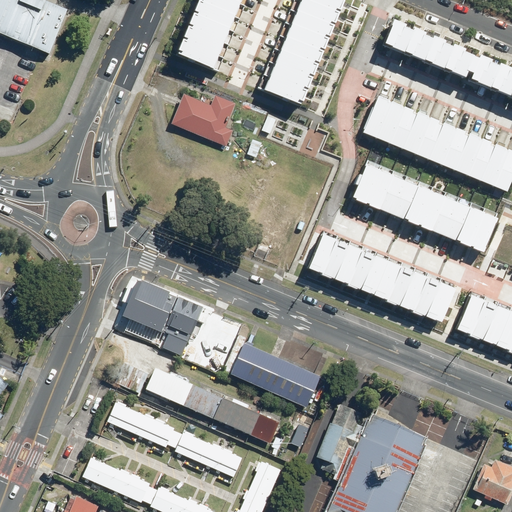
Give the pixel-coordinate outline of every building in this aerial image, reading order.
[(0,0),(0,32),(43,51),(62,7),(45,0),(0,0)] [(199,0),(177,54),(214,69),(242,0),(199,0)] [(344,0),(302,0),(266,90),(303,104),(344,0)] [(511,67),(394,19),(384,43),(511,95),(511,67)] [(212,103),(188,92),(174,122),(225,145),(232,129),(224,125),(234,102),(216,94),(212,103)] [(363,132),(385,141),(400,104),(377,95),(363,132)] [(399,146),(414,109),(400,104),(385,141),(399,146)] [(399,146),(411,151),(426,114),(414,109),(399,146)] [(426,114),(411,151),(425,157),(440,120),(426,114)] [(453,125),(440,120),(425,157),(437,162),(453,125)] [(453,125),(437,162),(450,167),(465,131),(453,125)] [(450,167),(464,173),(479,136),(465,131),(450,167)] [(476,178),(491,141),(479,136),(464,173),(476,178)] [(506,147),(491,141),(476,178),(491,184),(506,147)] [(501,188),(511,162),(511,149),(506,147),(491,184),(501,188)] [(510,192),(511,188),(511,162),(501,188),(510,192)] [(497,221),(366,166),(353,198),(483,253),(497,221)] [(313,181),(277,168),(254,230),(289,243),(313,181)] [(454,290),(324,235),(310,267),(441,322),(454,290)] [(162,347),(183,356),(198,321),(205,324),(210,310),(137,279),(122,315),(167,334),(162,347)] [(511,310),(472,295),(457,330),(511,352),(511,310)] [(334,377),(250,343),(237,376),(321,410),(334,377)] [(114,380),(140,392),(149,373),(123,361),(114,380)] [(158,365),(148,386),(272,442),(282,420),(158,365)] [(0,419),(5,414),(0,409),(0,393),(8,384),(0,376),(0,419)] [(117,401),(109,420),(167,446),(176,427),(117,401)] [(369,426),(349,417),(327,463),(347,473),(369,426)] [(409,511),(440,445),(384,420),(342,511),(409,511)] [(311,427),(298,421),(296,426),(290,424),(286,434),(292,436),(290,441),(303,447),(311,427)] [(184,430),(175,450),(235,476),(239,468),(244,456),(184,430)] [(92,456),(84,475),(143,501),(152,482),(92,456)] [(486,462),(475,488),(509,503),(511,495),(511,464),(496,457),(493,465),(486,462)] [(263,460),(240,511),(262,511),(282,469),(272,463),(263,460)] [(161,485),(152,505),(167,511),(219,511),(220,511),(161,485)] [(59,509),(57,511),(97,511),(101,504),(78,494),(77,498),(72,496),(65,511),(59,509)]
